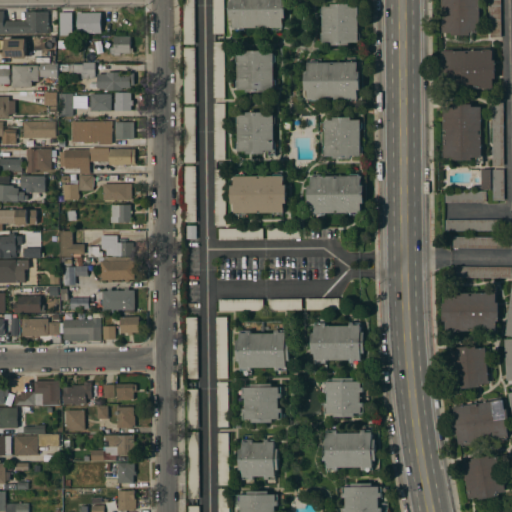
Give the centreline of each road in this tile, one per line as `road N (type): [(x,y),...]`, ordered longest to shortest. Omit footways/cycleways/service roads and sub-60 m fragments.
road 1 (primary): [(400,0),(405,325),(430,511)]
road 2 (residential): [(162,0),(169,511)]
road 3 (residential): [(168,360),(0,360)]
